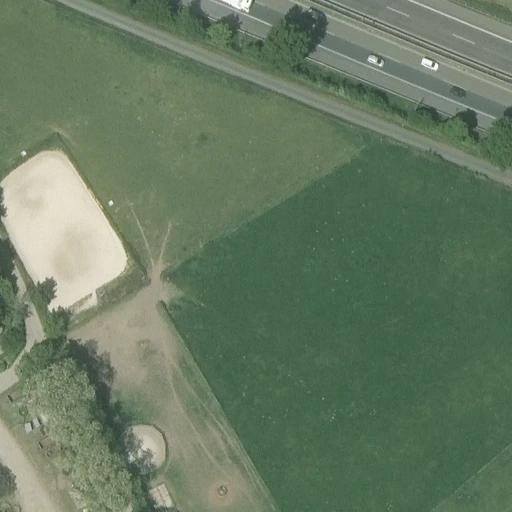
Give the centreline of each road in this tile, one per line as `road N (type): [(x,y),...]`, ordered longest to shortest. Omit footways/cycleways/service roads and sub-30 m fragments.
road 1 (unclassified): [(66,0),(511,178)]
road 2 (track): [(125,511),(0,255)]
road 3 (motorway): [(258,0),(511,106)]
road 4 (motorway): [(511,56),(378,0)]
